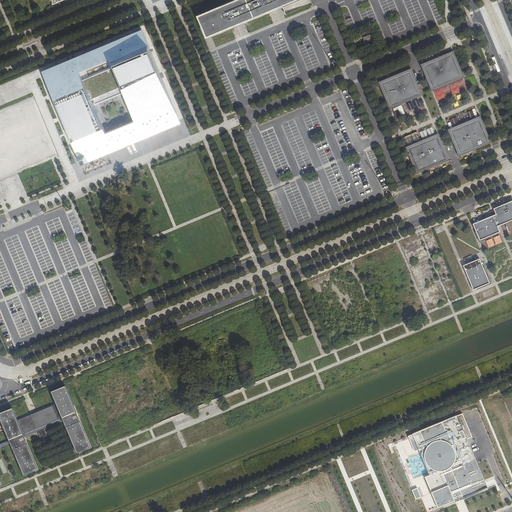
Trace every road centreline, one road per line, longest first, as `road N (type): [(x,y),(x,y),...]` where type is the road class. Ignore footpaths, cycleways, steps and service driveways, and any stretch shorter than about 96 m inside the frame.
road 1 (unclassified): [(6,390),(416,223)]
road 2 (unclassified): [(406,199),(4,362)]
road 3 (unclassified): [(406,199),(353,72)]
road 4 (unclassified): [(479,19),(353,72)]
road 5 (unclassified): [(353,72),(238,120)]
